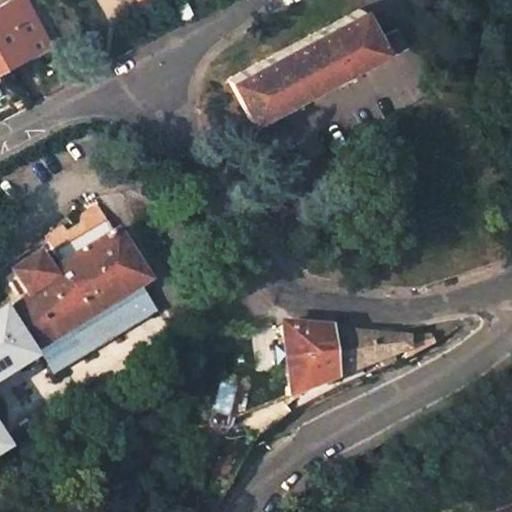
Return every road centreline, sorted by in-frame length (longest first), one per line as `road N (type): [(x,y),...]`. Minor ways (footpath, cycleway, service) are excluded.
road 1 (residential): [(511,300),(407,315),(318,306),(266,267),(124,81)]
road 2 (unclassified): [(511,317),(486,342),(290,453),(249,511)]
road 3 (residential): [(124,81),(249,0)]
road 4 (residential): [(0,140),(124,81)]
